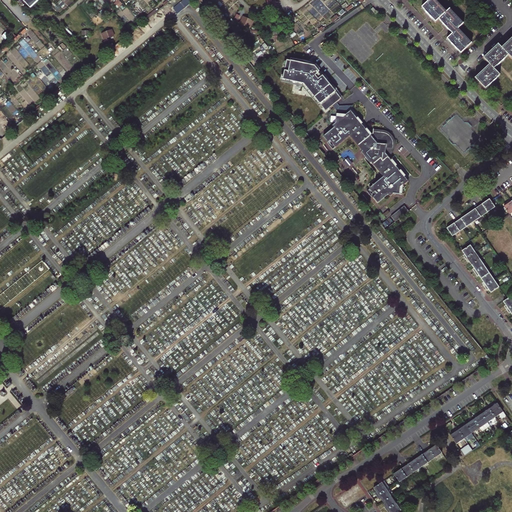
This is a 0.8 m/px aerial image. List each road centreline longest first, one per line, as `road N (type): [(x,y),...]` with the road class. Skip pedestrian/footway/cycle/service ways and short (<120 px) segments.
road 1 (residential): [(511,141),(426,224),(511,342)]
road 2 (residential): [(434,416),(323,489)]
